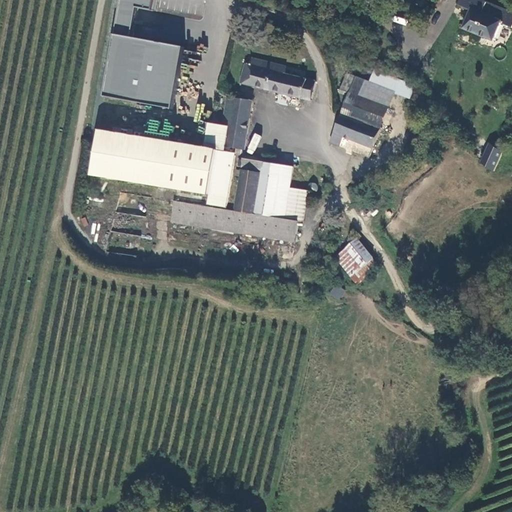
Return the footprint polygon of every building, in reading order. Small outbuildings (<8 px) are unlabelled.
[(122,0),(107,97),(176,109),(188,47),(133,38),(139,7),(154,9),(155,7),(155,0),(122,0)] [(470,13),(463,32),(494,44),(501,25),(511,29),(511,13),(472,0),(459,0),(457,8),(470,13)] [(239,83),(308,100),(313,80),(282,72),(284,66),(249,58),(248,64),(243,63),(239,83)] [(368,82),(392,91),(408,97),(412,87),(372,72),(368,82)] [(392,91),(368,82),(345,74),(339,91),(349,94),(386,108),(392,91)] [(341,115),(378,129),(386,108),(349,94),(341,115)] [(246,150),(251,101),(226,99),(223,126),(210,125),(208,145),(212,146),(219,146),(214,191),(213,191),(212,204),(230,206),(236,153),(225,152),(225,147),(246,150)] [(341,115),(340,115),(329,145),(340,149),(344,137),(371,147),(378,129),(341,115)] [(208,145),(100,127),(93,173),(206,190),(212,146),(208,145)] [(253,154),(261,136),(254,133),(246,151),(253,154)] [(219,146),(212,146),(206,190),(213,191),(214,191),(219,146)] [(488,146),(477,164),(492,171),(501,153),(488,146)] [(244,156),(242,170),(263,172),(264,161),(264,158),(244,156)] [(179,223),(301,236),(301,234),(298,233),(299,220),(303,220),(306,187),(292,186),(294,164),(264,161),(263,172),(242,170),(238,209),(181,203),(179,223)] [(314,192),(319,191),(320,188),(320,186),(320,182),(317,180),(312,180),(308,184),(308,188),(310,191),(314,192)] [(358,234),(335,250),(351,270),(373,253),(358,234)] [(373,253),(351,270),(357,278),(379,261),(373,253)] [(336,284),(330,293),(339,298),(345,289),(336,284)]
